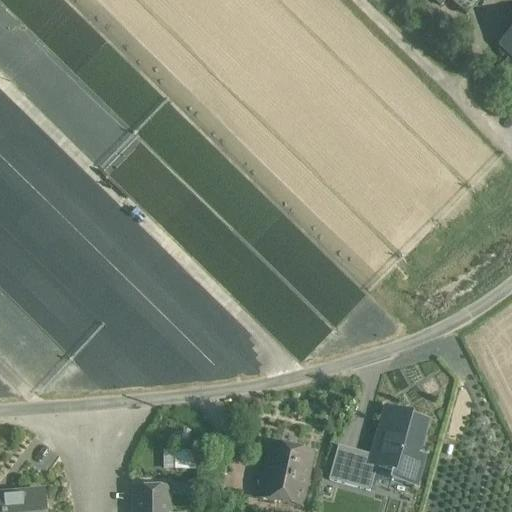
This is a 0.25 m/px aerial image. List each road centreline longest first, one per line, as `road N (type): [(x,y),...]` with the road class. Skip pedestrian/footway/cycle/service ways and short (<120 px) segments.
road 1 (unclassified): [(0,412),(274,379),(384,351),(465,317),(511,279)]
road 2 (unknown): [(365,0),(511,156)]
